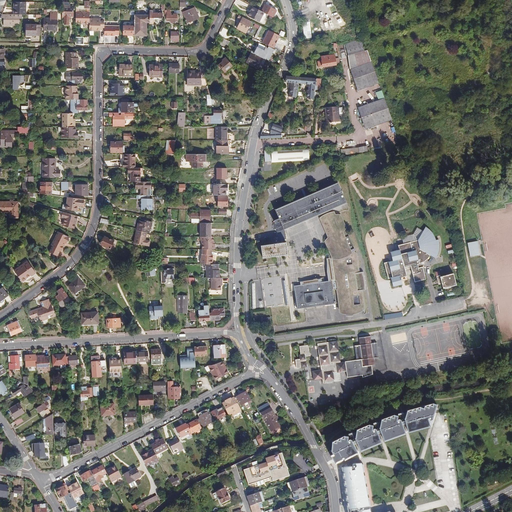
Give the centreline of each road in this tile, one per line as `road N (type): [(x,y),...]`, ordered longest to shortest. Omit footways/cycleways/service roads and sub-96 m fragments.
road 1 (tertiary): [(0,316),(68,266),(94,227),(102,51),(203,48),(228,0)]
road 2 (tertiary): [(241,335),(244,189),(259,122),(289,58),(294,34),(285,0)]
road 3 (residential): [(241,335),(0,345)]
road 4 (residential): [(42,483),(248,375)]
road 5 (tertiary): [(268,376),(327,467),(336,511)]
